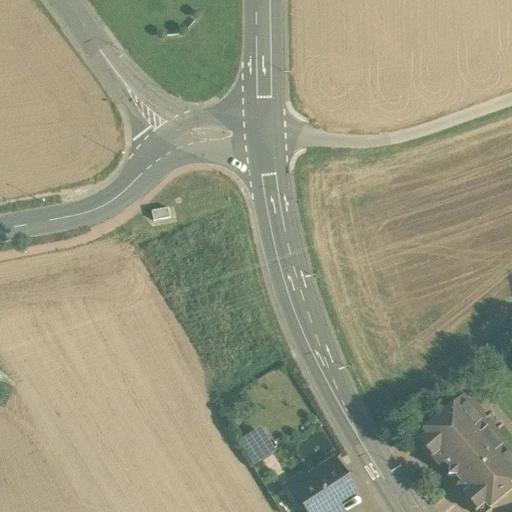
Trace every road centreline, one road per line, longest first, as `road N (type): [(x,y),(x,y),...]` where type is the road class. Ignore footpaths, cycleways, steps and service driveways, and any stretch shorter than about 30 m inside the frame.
road 1 (tertiary): [(403,511),(305,333),(280,252),(263,140)]
road 2 (track): [(263,140),(353,145),(414,138),(511,107)]
road 3 (tertiary): [(0,230),(85,214),(174,149)]
road 4 (residential): [(174,149),(66,0)]
road 5 (tertiary): [(263,140),(263,0)]
